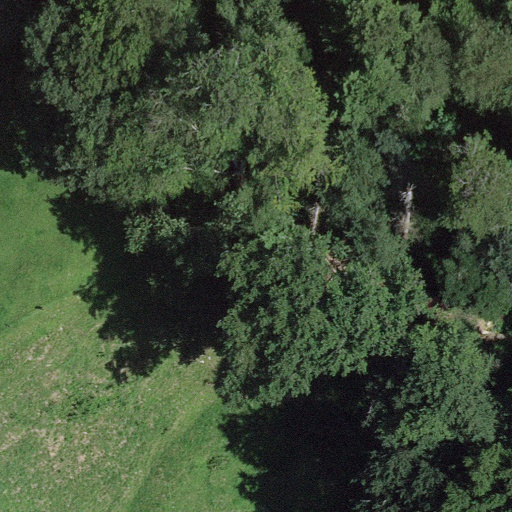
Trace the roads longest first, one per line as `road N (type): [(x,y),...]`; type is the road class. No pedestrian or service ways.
road 1 (track): [(511,341),(489,366),(305,379),(243,395),(182,444),(143,511)]
road 2 (track): [(201,0),(458,181),(511,251)]
